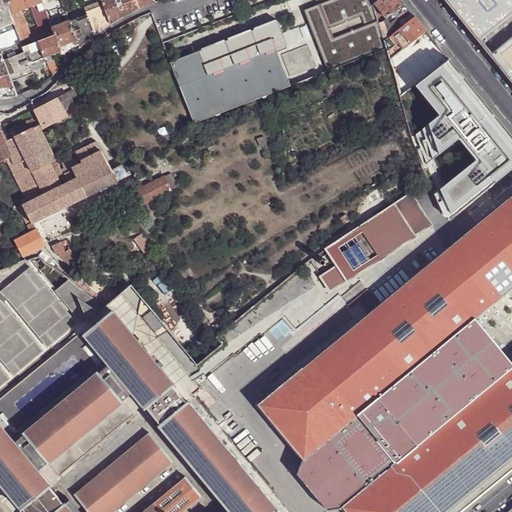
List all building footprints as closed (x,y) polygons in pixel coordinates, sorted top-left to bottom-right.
[(0,0),(0,29),(14,24),(4,0),(0,0)] [(47,15),(41,0),(4,0),(14,24),(16,29),(21,43),(23,49),(39,43),(55,36),(52,28),(50,23),(47,15)] [(41,0),(47,15),(59,11),(62,17),(67,15),(60,0),(41,0)] [(135,0),(101,0),(104,6),(111,24),(126,16),(139,9),(135,0)] [(148,6),(155,3),(154,0),(135,0),(139,9),(148,6)] [(378,0),(375,4),(373,5),(379,26),(383,22),(405,3),(402,0),(378,0)] [(511,0),(445,0),(511,81),(511,0)] [(104,6),(86,13),(87,15),(95,35),(104,29),(111,24),(104,6)] [(95,35),(87,15),(69,22),(78,45),(80,48),(88,41),(95,35)] [(394,57),(427,31),(420,22),(416,17),(393,35),(386,41),(394,57)] [(313,36),(286,46),(277,22),(276,22),(276,21),(254,29),(254,31),(251,32),(250,31),(228,40),(228,41),(225,42),(224,41),(201,50),(202,51),(170,63),(194,124),(327,73),(313,36)] [(61,52),(65,62),(69,59),(66,52),(71,49),(78,45),(69,22),(66,23),(52,28),(55,36),(61,52)] [(386,41),(393,35),(383,22),(379,26),(384,42),(386,41)] [(0,35),(0,51),(0,52),(16,45),(21,43),(16,29),(0,35)] [(435,41),(427,31),(394,57),(405,94),(416,85),(449,58),(435,41)] [(39,43),(45,58),(61,52),(55,36),(39,43)] [(39,43),(23,49),(25,53),(29,64),(45,58),(39,43)] [(16,45),(0,52),(1,55),(12,82),(33,74),(29,64),(25,53),(20,55),(16,45)] [(0,98),(7,98),(17,96),(12,82),(1,55),(0,55),(0,98)] [(511,135),(449,58),(416,85),(441,115),(417,135),(424,154),(428,153),(432,164),(461,140),(479,161),(446,188),(454,204),(456,203),(460,212),(507,174),(511,169),(511,135)] [(67,117),(64,111),(74,105),(67,93),(35,110),(42,124),(44,128),(67,117)] [(33,128),(62,187),(67,184),(60,171),(40,131),(44,128),(42,124),(33,128)] [(0,163),(4,162),(7,160),(14,156),(7,142),(5,138),(0,127),(0,163)] [(15,137),(44,196),(62,187),(33,128),(15,137)] [(26,199),(28,204),(44,196),(15,137),(7,142),(14,156),(7,160),(8,162),(26,199)] [(85,148),(91,158),(102,152),(97,142),(91,145),(85,148)] [(82,164),(79,166),(74,169),(79,178),(67,184),(62,187),(44,196),(28,204),(24,206),(33,224),(119,182),(112,171),(106,159),(102,152),(91,158),(81,162),(82,164)] [(65,169),(60,171),(67,184),(79,178),(74,169),(79,166),(75,159),(62,164),(65,169)] [(112,171),(119,182),(128,177),(126,174),(122,166),(112,171)] [(511,179),(511,196),(260,405),(304,459),(297,474),(327,510),(344,507),(348,511),(446,511),(511,458),(511,169),(507,174),(511,179)] [(172,174),(165,177),(172,192),(179,188),(172,174)] [(135,192),(142,206),(172,192),(165,177),(136,191),(135,192)] [(427,218),(411,193),(326,249),(338,266),(321,277),(326,284),(427,218)] [(387,203),(383,195),(369,205),(373,212),(387,203)] [(33,224),(24,206),(19,209),(28,227),(33,224)] [(346,215),(339,219),(343,224),(349,221),(346,215)] [(326,284),(330,291),(347,280),(348,281),(416,237),(415,236),(431,225),(427,218),(326,284)] [(33,224),(28,227),(31,234),(37,231),(33,224)] [(37,231),(31,234),(16,242),(24,257),(45,246),(37,231)] [(141,235),(134,240),(145,255),(152,250),(141,235)] [(52,248),(56,255),(65,251),(62,243),(52,248)] [(56,255),(68,266),(77,260),(70,250),(66,253),(65,251),(56,255)] [(0,395),(104,306),(70,280),(58,289),(42,269),(48,264),(42,257),(39,260),(36,257),(25,261),(0,270),(0,395)] [(108,365),(14,442),(0,424),(0,484),(22,511),(23,510),(24,510),(50,488),(52,487),(39,472),(124,403),(123,402),(132,394),(146,410),(147,409),(173,388),(175,386),(174,385),(112,312),(84,335),(108,365)] [(173,388),(147,409),(160,425),(159,426),(230,511),(279,511),(188,402),(186,404),(173,388)] [(74,495),(87,511),(114,511),(174,463),(149,434),(74,495)] [(57,475),(57,474),(52,478),(54,481),(59,478),(62,476),(60,473),(57,475)] [(183,511),(194,504),(202,497),(186,478),(144,511),(183,511)] [(0,484),(0,506),(4,511),(24,511),(23,510),(22,511),(0,484)] [(71,511),(65,503),(64,504),(60,500),(50,488),(24,510),(25,511),(71,511)] [(80,511),(70,499),(65,503),(71,511),(80,511)]
